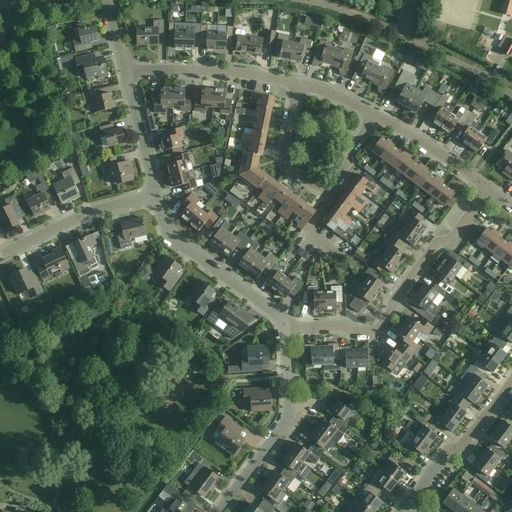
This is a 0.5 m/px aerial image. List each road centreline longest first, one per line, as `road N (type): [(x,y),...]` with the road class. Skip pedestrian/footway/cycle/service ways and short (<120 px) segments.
road 1 (residential): [(281,319),(374,332),(437,241),(451,239),(487,190)]
road 2 (residential): [(511,93),(345,7),(285,0)]
road 3 (residential): [(292,82),(278,146),(288,170),(326,189),(337,183),(369,112)]
road 4 (residential): [(220,511),(289,418),(281,319)]
road 5 (residential): [(281,319),(170,237),(155,196)]
road 6 (residential): [(292,82),(124,65)]
road 7 (residential): [(0,256),(81,216),(155,196)]
road 8 (residential): [(404,508),(511,385)]
road 9 (residential): [(487,190),(369,112)]
road 10 (residential): [(155,196),(124,65)]
